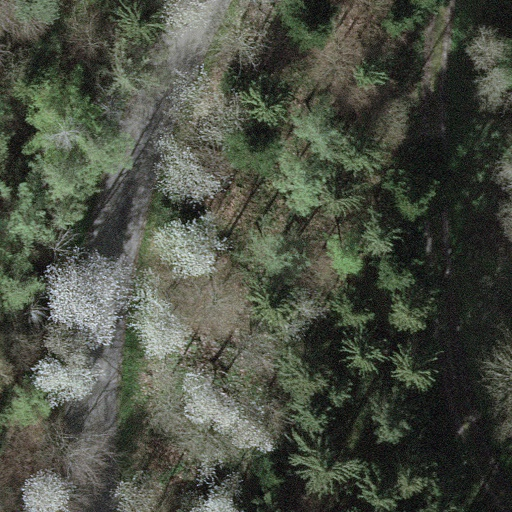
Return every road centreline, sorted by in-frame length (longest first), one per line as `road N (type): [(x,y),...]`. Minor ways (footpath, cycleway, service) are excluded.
road 1 (unclassified): [(87,511),(90,405),(113,234),(200,0)]
road 2 (track): [(499,511),(462,432),(438,338),(428,219),(443,0)]
